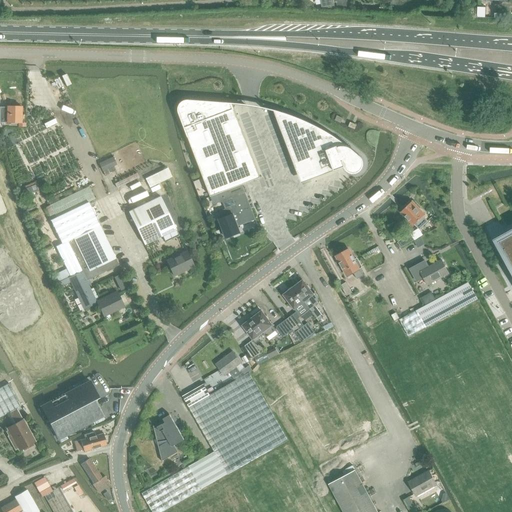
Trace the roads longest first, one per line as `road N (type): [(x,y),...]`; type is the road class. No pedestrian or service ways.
road 1 (tertiary): [(128,511),(117,447),(155,370),(248,284),(379,193),(402,166),(416,128)]
road 2 (unclassified): [(416,128),(251,63),(0,53)]
road 3 (primary): [(500,43),(202,37)]
road 4 (primary): [(202,37),(497,71)]
road 5 (primary): [(0,32),(202,37)]
road 6 (unclassified): [(511,315),(458,203),(460,143)]
